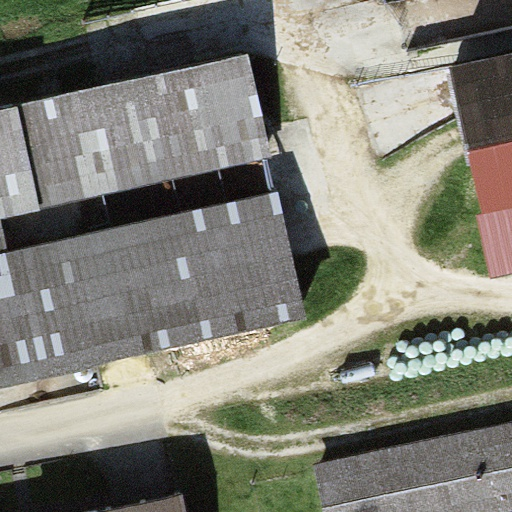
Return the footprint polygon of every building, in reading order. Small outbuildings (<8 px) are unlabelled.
[(511,48),(447,62),(489,268),(511,263),(511,48)] [(0,105),(0,209),(262,149),(239,50),(0,105)] [(270,189),(0,253),(0,373),(297,303),(270,189)] [(511,511),(511,424),(311,461),(313,475),(319,509),(320,511),(511,511)] [(180,511),(177,497),(105,511),(180,511)]
